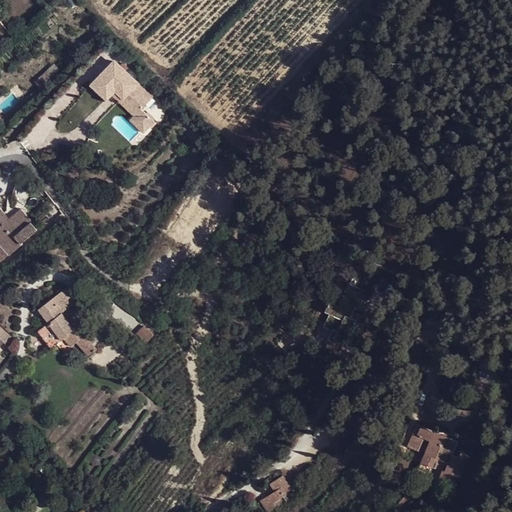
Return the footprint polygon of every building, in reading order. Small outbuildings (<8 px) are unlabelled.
[(0,20),(0,42),(11,34),(0,21),(0,20)] [(114,61),(91,84),(106,99),(111,93),(117,86),(126,94),(122,98),(137,112),(138,113),(141,109),(152,97),(114,61)] [(126,94),(117,86),(111,93),(119,100),(118,101),(134,116),(137,112),(122,98),(126,94)] [(154,121),(141,109),(138,113),(137,112),(134,116),(130,120),(143,133),(154,121)] [(21,209),(10,218),(14,224),(8,230),(3,225),(0,227),(0,245),(6,252),(0,256),(0,259),(2,262),(9,256),(10,256),(22,246),(21,245),(38,231),(31,222),(32,221),(21,209)] [(0,217),(0,221),(3,225),(8,230),(14,224),(10,218),(5,213),(0,217)] [(351,304),(359,288),(349,284),(337,305),(330,301),(324,311),(333,316),(328,325),(338,330),(345,315),(351,304)] [(67,287),(39,308),(49,322),(38,331),(51,348),(65,339),(69,335),(75,342),(85,335),(78,326),(75,328),(68,320),(62,312),(78,300),(67,287)] [(366,293),(359,288),(351,304),(357,307),(359,308),(366,293)] [(357,307),(351,304),(345,315),(351,319),(357,307)] [(77,313),(68,320),(75,328),(78,326),(84,321),(77,313)] [(351,319),(345,315),(338,330),(334,337),(343,343),(355,321),(351,319)] [(14,339),(0,325),(0,336),(8,345),(14,339)] [(145,326),(135,337),(143,345),(154,334),(145,326)] [(71,346),(75,342),(69,335),(65,339),(71,346)] [(349,427),(356,431),(361,421),(354,417),(349,427)] [(424,453),(439,460),(447,463),(445,471),(442,471),(438,480),(453,486),(456,478),(461,479),(469,456),(460,453),(459,457),(453,454),(457,442),(418,425),(408,446),(424,453)] [(436,468),(439,460),(424,453),(421,461),(436,468)] [(269,495),(277,508),(285,502),(282,498),(289,493),(293,490),(283,475),(270,484),(275,492),(269,495)] [(282,498),(285,502),(291,498),(289,493),(282,498)] [(262,499),(269,511),(277,508),(269,495),(262,499)]
